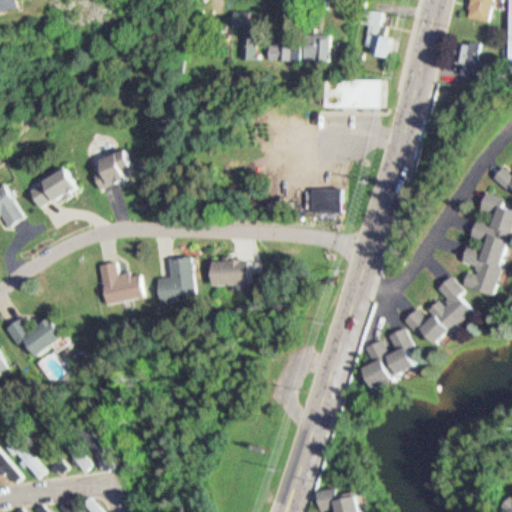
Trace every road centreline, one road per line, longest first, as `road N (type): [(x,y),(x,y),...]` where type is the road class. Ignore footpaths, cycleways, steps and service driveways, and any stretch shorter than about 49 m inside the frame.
road 1 (tertiary): [(292,511),(405,148),(436,0)]
road 2 (residential): [(376,243),(295,231),(125,227),(66,243),(0,289)]
road 3 (residential): [(365,280),(396,287),(511,125)]
road 4 (residential): [(0,496),(110,482),(123,511)]
